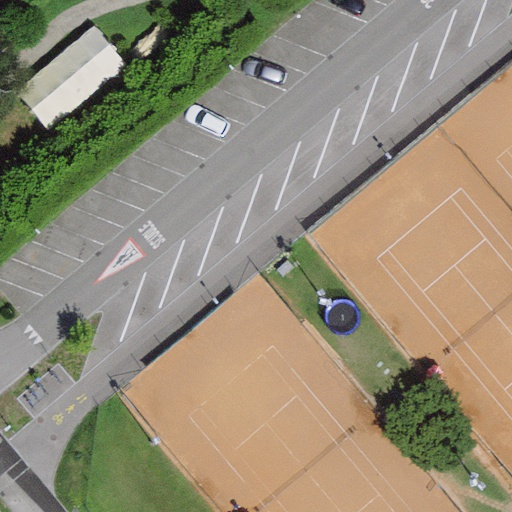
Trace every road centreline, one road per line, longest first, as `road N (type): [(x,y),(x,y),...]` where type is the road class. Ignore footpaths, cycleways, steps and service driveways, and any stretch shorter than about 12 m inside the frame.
road 1 (residential): [(0,383),(286,124)]
road 2 (residential): [(440,0),(286,124)]
